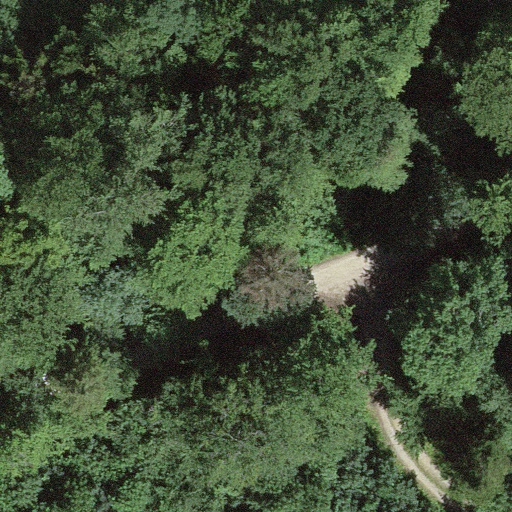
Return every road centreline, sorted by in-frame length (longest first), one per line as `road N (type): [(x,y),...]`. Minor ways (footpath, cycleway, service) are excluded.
road 1 (track): [(511,195),(0,441)]
road 2 (track): [(471,511),(448,502),(401,451),(378,398),(368,306),(386,257)]
